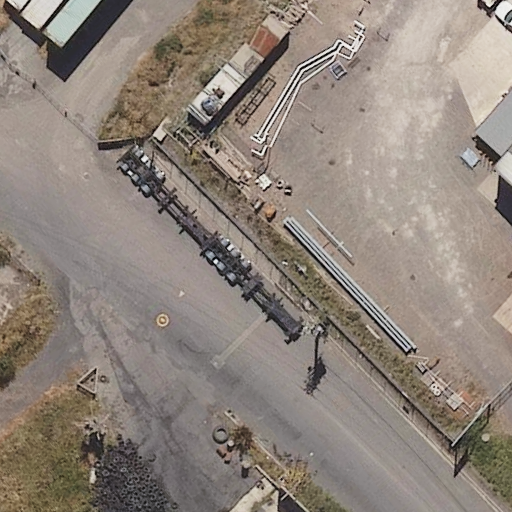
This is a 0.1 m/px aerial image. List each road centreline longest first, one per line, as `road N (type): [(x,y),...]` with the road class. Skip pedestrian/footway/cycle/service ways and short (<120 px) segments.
road 1 (unclassified): [(375,511),(0,159)]
road 2 (track): [(0,213),(27,186),(150,0)]
road 3 (track): [(145,291),(0,414)]
